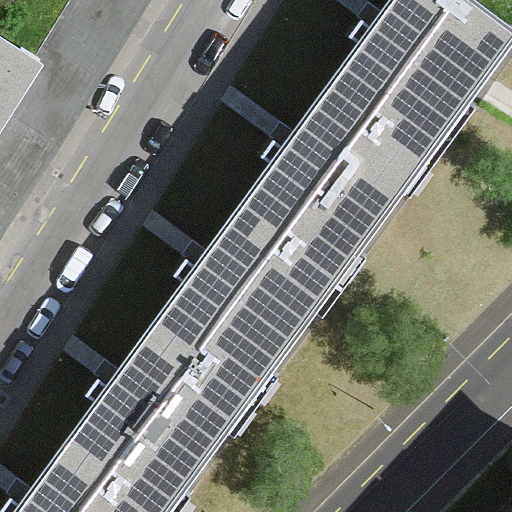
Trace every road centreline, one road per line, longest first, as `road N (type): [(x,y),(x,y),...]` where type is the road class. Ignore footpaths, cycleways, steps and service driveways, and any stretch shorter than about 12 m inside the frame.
road 1 (residential): [(217,0),(0,328)]
road 2 (residential): [(511,365),(364,511)]
